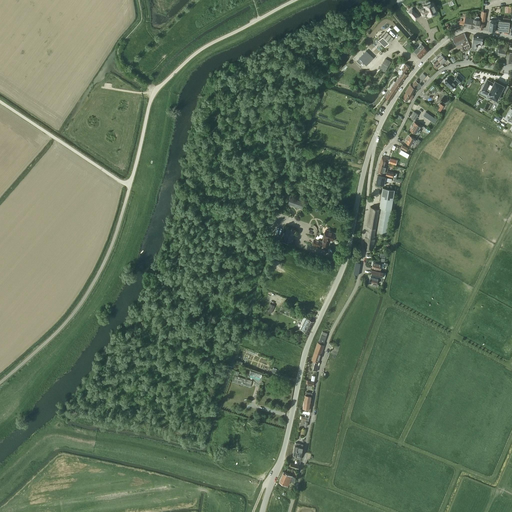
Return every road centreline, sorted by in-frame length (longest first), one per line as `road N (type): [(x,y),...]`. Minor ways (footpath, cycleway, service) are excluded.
road 1 (tertiary): [(262,511),(304,353),(348,249),(374,140)]
road 2 (unclassified): [(289,511),(326,343),(361,274),(367,207)]
road 3 (unclassified): [(130,185),(155,91),(198,50),(294,0)]
road 4 (unclassified): [(367,207),(380,154),(438,71),(460,62),(511,68)]
road 5 (tertiary): [(374,140),(397,93),(445,39),(464,29),(511,37)]
road 6 (unclassified): [(130,185),(0,101)]
